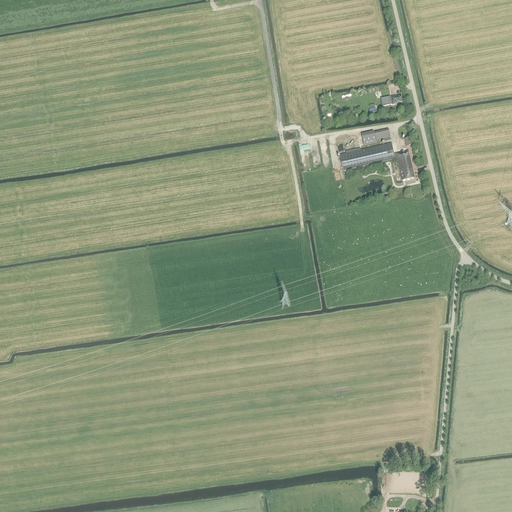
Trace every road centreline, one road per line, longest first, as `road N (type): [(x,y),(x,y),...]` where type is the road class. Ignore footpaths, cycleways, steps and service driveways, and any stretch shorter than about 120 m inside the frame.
road 1 (unclassified): [(511,283),(473,263),(445,224),(392,0)]
road 2 (track): [(260,0),(282,142),(330,134)]
